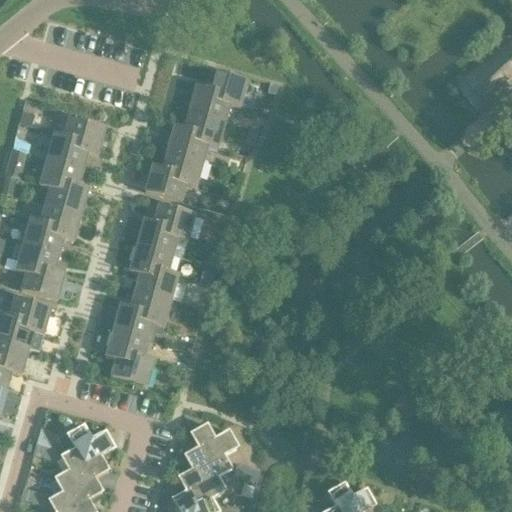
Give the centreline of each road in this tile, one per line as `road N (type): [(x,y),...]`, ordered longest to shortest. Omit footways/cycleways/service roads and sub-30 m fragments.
road 1 (residential): [(511,255),(286,0)]
road 2 (residential): [(6,511),(37,399),(144,427),(120,511)]
road 3 (residential): [(134,81),(0,44)]
